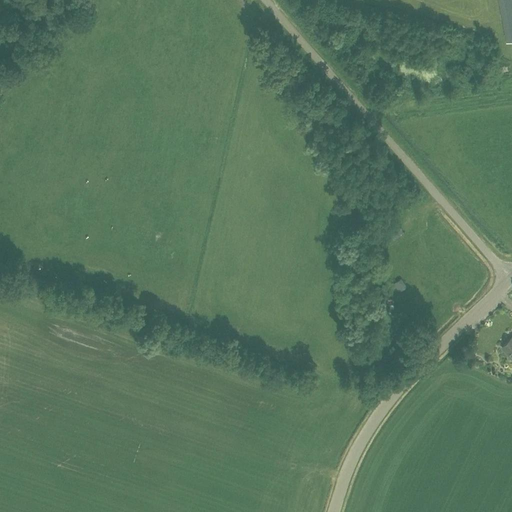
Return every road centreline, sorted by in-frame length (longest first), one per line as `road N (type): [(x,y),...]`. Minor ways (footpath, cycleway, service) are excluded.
road 1 (unclassified): [(509,278),(264,0)]
road 2 (unclassified): [(334,511),(372,422),(509,278)]
